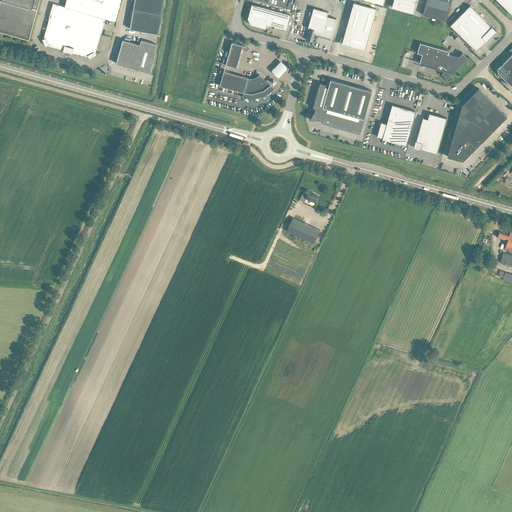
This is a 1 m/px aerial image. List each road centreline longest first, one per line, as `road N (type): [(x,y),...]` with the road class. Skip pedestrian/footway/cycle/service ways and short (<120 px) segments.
road 1 (unclassified): [(0,428),(145,115)]
road 2 (primary): [(238,133),(0,66)]
road 3 (unclassified): [(352,174),(303,161),(276,167),(231,140),(145,115)]
road 4 (unclassified): [(480,67),(447,92),(305,51)]
road 5 (unclassified): [(145,115),(0,73)]
road 6 (unclassified): [(497,214),(352,174)]
road 7 (primary): [(499,207),(355,167)]
